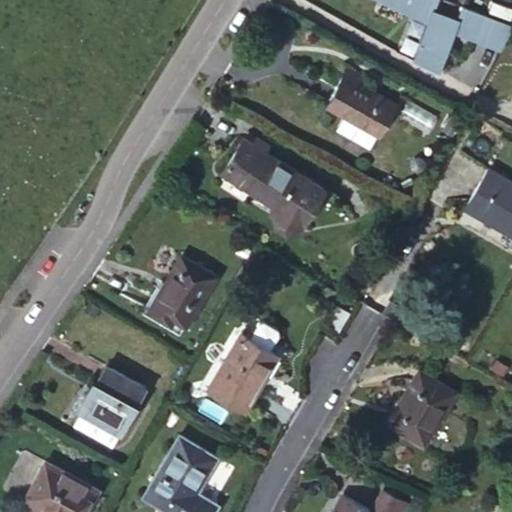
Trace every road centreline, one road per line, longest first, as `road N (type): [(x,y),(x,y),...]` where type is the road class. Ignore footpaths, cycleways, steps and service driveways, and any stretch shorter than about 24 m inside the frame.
road 1 (tertiary): [(0,359),(219,0)]
road 2 (residential): [(258,511),(367,311)]
